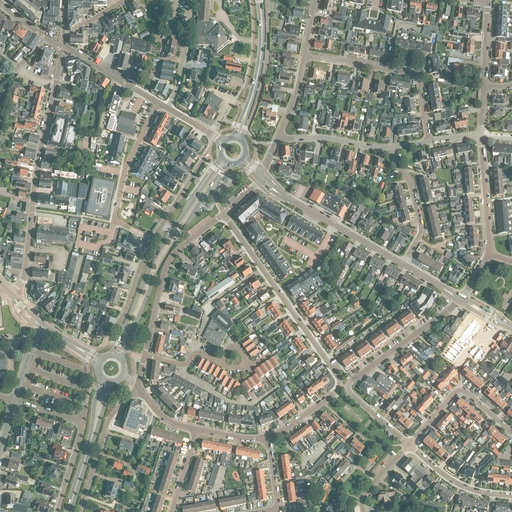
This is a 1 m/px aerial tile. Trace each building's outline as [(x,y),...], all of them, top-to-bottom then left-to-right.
[(17,0),(16,3),(13,6),(16,8),(24,14),(23,14),(26,16),(30,19),(32,21),(37,15),(31,10),(32,8),(22,0),(17,0)] [(22,0),(32,8),(31,10),(37,15),(32,21),(35,23),(36,22),(39,23),(42,14),(39,13),(39,8),(33,3),(33,0),(22,0)] [(33,0),(33,3),(39,8),(43,8),(50,9),(50,2),(51,2),(55,2),(55,4),(60,4),(60,0),(33,0)] [(197,32),(196,45),(210,46),(217,54),(229,44),(228,43),(228,42),(229,41),(229,40),(229,39),(228,38),(228,37),(229,36),(219,24),(216,27),(214,25),(216,23),(214,21),(213,22),(210,19),(208,19),(209,0),(201,0),(201,5),(197,5),(197,16),(198,17),(197,32)] [(389,0),(387,11),(394,12),(396,0),(389,0)] [(396,0),(394,12),(401,13),(402,7),(406,8),(407,5),(402,4),(403,0),(402,0),(396,0)] [(140,10),(139,11),(136,3),(129,6),(133,14),(133,15),(135,14),(138,19),(143,16),(140,10)] [(332,6),(325,4),(324,11),(331,13),(332,6)] [(501,8),(499,8),(496,8),(496,10),(498,10),(498,13),(507,14),(509,14),(509,6),(501,5),(501,8)] [(444,7),(443,15),(443,16),(449,17),(451,8),(444,7)] [(43,8),(42,13),(45,14),(58,17),(58,16),(59,10),(50,9),(43,8)] [(303,19),(304,10),(295,8),(293,17),(303,19)] [(77,13),(77,11),(68,11),(68,20),(74,20),(75,19),(79,19),(79,16),(77,16),(77,13)] [(358,11),(355,28),(365,21),(366,13),(358,11)] [(44,18),(42,24),(49,27),(54,28),(56,27),(57,22),(57,20),(58,19),(59,17),(58,17),(45,14),(45,15),(44,18)] [(118,14),(112,17),(115,25),(120,23),(121,26),(123,24),(122,22),(123,22),(124,21),(122,17),(121,18),(120,18),(118,14)] [(382,16),(381,20),(380,24),(387,34),(390,17),(382,16)] [(107,22),(103,24),(105,30),(106,29),(107,32),(113,29),(113,26),(115,25),(112,17),(106,20),(107,22)] [(322,19),(321,24),(325,25),(324,27),(331,29),(333,19),(330,18),(329,20),(322,19)] [(74,20),(68,20),(68,27),(70,28),(79,24),(79,19),(75,19),(74,20)] [(6,20),(3,26),(2,28),(7,30),(11,22),(6,20)] [(373,22),(365,21),(355,28),(371,31),(373,22)] [(16,24),(11,22),(7,30),(12,32),(16,24)] [(373,22),(371,31),(387,34),(380,24),(373,22)] [(12,33),(14,35),(11,39),(14,41),(23,29),(18,26),(12,33)] [(301,28),(291,26),(290,34),(278,31),(278,36),(291,38),(292,35),(299,36),(301,28)] [(23,29),(14,41),(17,43),(20,39),(22,40),(28,33),(23,29)] [(82,29),(82,35),(74,35),(74,36),(70,36),(70,43),(71,45),(82,45),(88,45),(88,39),(91,39),(92,37),(92,35),(92,29),(82,29)] [(327,30),(327,31),(320,29),(319,36),(326,37),(327,37),(326,41),(333,42),(334,38),(333,38),(334,32),(338,33),(338,30),(339,30),(332,29),(331,29),(331,31),(327,30)] [(24,40),(22,43),(24,45),(26,42),(28,42),(33,35),(33,34),(30,32),(26,38),(24,40)] [(495,36),(494,38),(497,38),(504,39),(504,42),(511,43),(511,40),(511,39),(509,39),(510,34),(506,34),(497,33),(497,36),(495,36)] [(28,42),(25,46),(26,47),(33,51),(40,39),(33,35),(28,42)] [(117,37),(112,38),(108,45),(114,46),(113,54),(120,56),(121,48),(124,35),(117,37)] [(123,48),(121,53),(117,69),(126,71),(131,50),(138,52),(141,53),(140,56),(145,57),(146,54),(148,42),(124,35),(121,48),(123,48)] [(177,42),(175,41),(176,37),(165,35),(164,41),(167,41),(166,48),(177,49),(177,46),(176,46),(177,42)] [(278,42),(278,44),(286,45),(287,38),(279,36),(278,42)] [(397,40),(395,48),(402,49),(404,39),(397,38),(397,40)] [(97,45),(94,44),(90,51),(91,52),(91,53),(92,54),(93,53),(96,55),(100,48),(101,48),(105,41),(100,39),(99,41),(97,45)] [(316,42),(314,48),(322,50),(323,46),(326,47),(326,50),(330,51),(332,42),(320,40),(320,43),(316,42)] [(289,42),(287,50),(296,51),(298,43),(289,42)] [(356,54),(357,46),(349,45),(347,52),(356,54)] [(429,46),(422,45),(421,53),(427,54),(428,53),(431,53),(432,46),(429,45),(429,46)] [(357,46),(356,54),(365,55),(366,48),(357,46)] [(380,50),(378,57),(387,58),(388,51),(388,50),(388,48),(380,46),(380,50)] [(460,47),(460,51),(463,52),(463,51),(464,51),(464,54),(465,54),(467,55),(472,55),(471,56),(475,56),(475,51),(474,51),(474,48),(467,48),(464,48),(460,47)] [(166,48),(165,54),(162,53),(161,58),(163,59),(171,60),(172,56),(174,57),(175,53),(176,53),(177,49),(166,48)] [(200,64),(209,66),(211,53),(211,50),(193,48),(190,62),(200,64)] [(378,57),(380,50),(371,48),(370,56),(378,57)] [(19,52),(16,56),(13,60),(17,63),(23,56),(19,52)] [(44,52),(41,59),(37,57),(33,66),(43,70),(41,76),(48,77),(51,64),(50,63),(53,56),(44,52)] [(283,53),(283,57),(284,57),(283,63),(285,63),(284,66),(294,67),(295,59),(292,58),(293,55),(283,53)] [(496,53),(496,60),(499,60),(499,64),(508,65),(509,60),(508,60),(506,60),(506,58),(507,53),(505,53),(503,53),(496,53)] [(134,68),(133,71),(128,81),(136,84),(137,82),(141,83),(144,77),(140,75),(141,74),(137,73),(139,70),(137,69),(138,67),(145,69),(147,60),(148,58),(147,58),(145,57),(140,56),(137,55),(135,66),(134,68)] [(428,62),(427,62),(427,66),(428,66),(429,68),(428,68),(429,68),(440,67),(439,59),(439,60),(438,56),(434,55),(433,56),(434,60),(428,61),(428,62)] [(224,56),(223,61),(227,61),(227,62),(226,62),(225,70),(240,72),(242,65),(233,63),(234,58),(224,56)] [(80,74),(80,65),(80,61),(78,59),(66,61),(67,71),(70,71),(71,74),(73,74),(73,76),(75,76),(75,74),(80,74)] [(449,59),(448,66),(455,67),(454,75),(458,76),(459,71),(463,72),(464,65),(463,65),(458,64),(456,64),(456,60),(449,59)] [(161,75),(160,80),(171,82),(172,76),(171,76),(172,75),(173,70),(172,70),(173,69),(174,64),(163,62),(162,67),(163,68),(163,69),(162,69),(161,74),(162,74),(162,75),(161,75)] [(81,84),(80,92),(79,93),(86,94),(90,71),(80,65),(80,74),(82,74),(80,83),(81,84)] [(495,70),(495,77),(498,77),(498,79),(505,79),(505,70),(506,70),(507,66),(499,66),(499,70),(495,70)] [(429,70),(428,70),(429,74),(430,75),(435,74),(435,76),(439,76),(439,73),(441,73),(440,67),(429,68),(429,70)] [(286,70),(285,70),(277,69),(276,72),(280,73),(279,82),(290,84),(292,75),(287,75),(287,73),(286,71),(286,70)] [(318,71),(312,70),(310,79),(319,81),(320,76),(323,77),(324,73),(318,72),(318,71)] [(192,72),(190,72),(187,71),(186,81),(195,82),(195,78),(194,78),(195,73),(195,72),(194,72),(192,72)] [(229,85),(230,79),(231,77),(216,73),(214,81),(229,85)] [(351,75),(339,73),(338,82),(350,84),(351,75)] [(95,87),(95,90),(96,90),(97,88),(99,90),(101,87),(105,90),(109,83),(109,82),(108,81),(107,80),(106,81),(103,79),(101,83),(100,82),(99,85),(97,84),(95,87)] [(357,91),(367,93),(369,82),(364,81),(364,80),(359,79),(357,91)] [(391,87),(390,91),(396,92),(397,89),(397,88),(398,80),(392,79),(390,87),(391,87)] [(379,83),(376,82),(374,94),(380,95),(379,99),(384,100),(385,93),(382,92),(384,84),(383,83),(382,82),(380,81),(379,82),(379,83)] [(403,89),(402,94),(401,94),(400,94),(400,97),(406,96),(406,94),(406,93),(407,91),(407,90),(409,90),(411,82),(405,81),(404,81),(403,89)] [(169,89),(163,86),(163,87),(161,86),(161,85),(155,82),(151,91),(157,94),(158,93),(160,94),(159,95),(165,98),(169,89)] [(437,85),(433,86),(432,85),(429,85),(430,93),(438,92),(437,85)] [(45,91),(37,88),(31,87),(29,93),(35,94),(44,96),(45,91)] [(273,92),(272,95),(275,95),(274,99),(284,101),(286,93),(280,92),(281,88),(274,87),(273,92)] [(306,87),(305,95),(315,96),(316,88),(306,87)] [(61,90),(59,97),(67,99),(66,100),(71,101),(73,97),(67,96),(68,92),(61,90)] [(202,92),(197,90),(194,98),(199,100),(202,92)] [(35,94),(29,93),(27,92),(27,96),(34,98),(34,101),(42,103),(44,96),(35,94)] [(201,107),(201,108),(198,113),(200,114),(211,121),(216,112),(217,113),(219,109),(218,109),(222,101),(212,95),(213,93),(211,92),(204,105),(203,104),(202,106),(201,106),(201,107)] [(112,93),(106,113),(111,114),(106,130),(116,133),(116,132),(121,117),(119,116),(124,98),(125,97),(112,93)] [(182,104),(182,105),(183,106),(186,107),(186,106),(187,106),(188,105),(188,104),(190,104),(192,100),(193,101),(194,98),(186,93),(184,96),(182,99),(184,100),(182,104)] [(104,104),(105,97),(98,95),(97,103),(104,104)] [(28,103),(27,106),(41,110),(42,103),(34,101),(33,103),(29,102),(29,103),(28,103)] [(69,117),(70,113),(72,107),(71,106),(58,102),(55,113),(68,117),(69,117)] [(41,110),(27,106),(26,109),(31,111),(30,113),(39,116),(41,110)] [(494,108),(494,109),(492,109),(492,117),(500,117),(500,113),(503,113),(504,109),(504,107),(497,107),(497,109),(494,108)] [(75,109),(74,118),(75,118),(80,119),(82,110),(75,109)] [(365,123),(365,127),(368,128),(367,135),(374,136),(375,129),(372,128),(373,125),(372,125),(369,124),(369,121),(372,121),(372,120),(374,111),(374,110),(368,109),(368,110),(367,114),(365,123)] [(263,114),(262,119),(266,120),(266,121),(269,121),(269,123),(272,123),(272,122),(276,122),(277,115),(272,115),(272,112),(263,110),(263,114)] [(39,116),(30,113),(26,112),(23,112),(22,116),(24,117),(29,118),(29,119),(38,121),(39,116)] [(321,112),(319,122),(323,122),(322,127),(326,128),(326,129),(329,129),(330,129),(331,129),(333,117),(330,116),(330,113),(325,112),(324,113),(321,112)] [(121,117),(116,132),(134,137),(137,128),(133,127),(136,117),(135,117),(136,115),(133,114),(133,116),(122,113),(121,117)] [(342,122),(338,122),(337,130),(343,131),(344,126),(347,127),(349,114),(343,113),(342,118),(343,118),(342,122)] [(158,118),(156,121),(166,126),(166,125),(170,118),(161,114),(158,119),(158,118)] [(465,119),(464,114),(459,115),(460,120),(462,128),(467,127),(466,119),(465,119)] [(68,128),(69,123),(71,123),(72,119),(54,115),(53,120),(54,120),(53,124),(52,124),(51,129),(55,130),(54,134),(50,133),(49,137),(50,137),(49,142),(48,142),(47,146),(65,150),(66,146),(64,145),(65,141),(67,141),(66,142),(71,143),(75,128),(70,127),(70,128),(68,128)] [(309,125),(308,125),(309,121),(299,120),(298,131),(307,132),(308,128),(309,128),(309,125)] [(155,125),(153,129),(162,134),(165,127),(166,126),(156,121),(154,124),(155,125)] [(25,126),(24,129),(28,130),(30,130),(35,131),(36,128),(37,126),(36,126),(36,125),(29,123),(26,122),(26,123),(25,126)] [(361,124),(359,124),(351,123),(350,131),(357,133),(358,128),(360,128),(361,124)] [(439,125),(436,126),(436,128),(437,133),(445,131),(443,124),(439,125)] [(381,126),(380,132),(382,132),(382,135),(383,135),(383,138),(385,138),(385,139),(389,140),(389,138),(390,137),(391,130),(391,127),(383,126),(381,126)] [(411,127),(412,135),(419,134),(417,126),(411,127)] [(175,135),(173,138),(176,140),(178,137),(181,139),(186,131),(180,128),(175,135)] [(153,129),(150,136),(160,142),(162,138),(161,138),(160,137),(162,134),(153,129)] [(203,146),(199,144),(200,143),(191,134),(186,139),(190,143),(192,146),(191,147),(199,152),(203,146)] [(39,137),(35,136),(30,135),(28,142),(37,144),(39,137)] [(114,135),(113,140),(124,143),(125,137),(114,135)] [(150,136),(146,143),(155,147),(157,144),(159,145),(160,142),(150,136)] [(15,143),(15,144),(14,149),(14,150),(18,151),(23,151),(24,145),(15,143)] [(193,151),(187,146),(183,152),(187,154),(185,157),(192,162),(196,157),(191,154),(193,151)] [(302,152),(301,161),(305,162),(305,158),(314,159),(313,165),(317,166),(319,156),(314,156),(315,153),(315,147),(307,146),(306,152),(306,153),(302,152)] [(145,148),(142,154),(152,159),(155,153),(157,154),(159,151),(151,147),(150,150),(145,148)] [(45,156),(45,155),(44,161),(52,162),(53,157),(65,158),(66,153),(60,152),(46,149),(45,156)] [(283,155),(281,155),(282,158),(283,158),(284,161),(288,161),(288,158),(292,158),(292,149),(283,149),(283,155)] [(330,160),(329,167),(330,167),(329,169),(335,170),(336,165),(338,165),(339,160),(338,160),(340,151),(332,149),(331,159),(330,158),(330,160)] [(110,151),(109,157),(120,160),(122,154),(121,154),(113,152),(110,151)] [(348,153),(346,162),(349,163),(347,173),(354,175),(356,162),(353,161),(354,155),(348,153)] [(419,159),(415,160),(416,164),(420,163),(423,162),(424,166),(428,165),(427,162),(426,157),(426,158),(425,153),(418,155),(419,159)] [(142,154),(139,161),(149,166),(152,159),(142,154)] [(361,165),(359,173),(362,173),(363,169),(364,169),(364,166),(368,167),(370,158),(363,156),(362,162),(361,162),(361,165)] [(109,157),(107,166),(113,167),(114,164),(119,165),(120,160),(109,157)] [(178,158),(176,163),(180,166),(182,167),(184,165),(189,168),(192,162),(185,157),(182,161),(178,158)] [(374,167),(381,169),(383,161),(377,159),(376,164),(375,163),(374,167)] [(52,162),(44,161),(42,161),(41,169),(51,170),(52,162)] [(136,164),(134,166),(145,172),(149,166),(139,161),(137,164),(136,164)] [(172,161),(170,164),(172,166),(171,167),(174,169),(171,174),(181,180),(185,173),(181,171),(178,169),(180,166),(172,161)] [(134,170),(132,174),(142,179),(145,172),(134,166),(133,169),(134,170)] [(281,166),(278,174),(288,177),(288,176),(291,177),(292,173),(290,172),(291,169),(281,166)] [(18,167),(17,175),(20,175),(27,176),(28,170),(25,169),(25,168),(21,168),(18,167)] [(170,175),(165,171),(162,176),(166,178),(162,183),(173,190),(174,189),(175,189),(177,186),(176,185),(177,184),(170,179),(169,180),(168,179),(170,175)] [(41,172),(40,179),(51,180),(51,173),(41,172)] [(12,177),(12,182),(16,183),(16,187),(26,189),(27,182),(20,181),(20,178),(12,177)] [(50,189),(51,181),(40,180),(39,188),(50,189)] [(94,180),(86,215),(107,219),(115,184),(94,180)] [(63,184),(62,197),(71,198),(71,192),(79,193),(78,197),(84,197),(85,186),(63,184)] [(394,188),(395,191),(391,192),(392,195),(396,194),(403,192),(401,186),(395,188),(394,188)] [(316,190),(310,200),(319,205),(320,205),(336,215),(342,218),(347,209),(351,211),(355,205),(349,203),(337,196),(335,195),(335,196),(334,196),(314,188),(313,189),(316,190)] [(160,189),(159,191),(162,193),(161,196),(167,200),(170,195),(160,189)] [(38,195),(37,204),(50,205),(50,197),(51,196),(38,195)] [(156,195),(154,198),(164,204),(167,200),(161,196),(160,197),(156,195)] [(259,195),(249,203),(260,210),(262,206),(263,208),(265,205),(264,204),(267,200),(259,195)] [(50,197),(50,205),(55,206),(68,207),(69,199),(50,197)] [(147,203),(145,206),(142,209),(151,215),(155,209),(152,207),(150,206),(150,205),(152,202),(146,198),(144,201),(147,203)] [(76,208),(75,214),(81,214),(85,200),(78,199),(77,199),(76,208)] [(259,212),(255,215),(256,216),(260,212),(261,213),(268,217),(275,205),(267,200),(264,204),(265,205),(263,208),(262,206),(260,210),(259,212)] [(506,201),(506,203),(497,203),(497,209),(510,208),(510,207),(507,207),(507,204),(510,204),(510,201),(506,201)] [(249,203),(247,206),(255,215),(259,212),(260,210),(249,203)] [(18,208),(15,208),(16,206),(9,204),(8,209),(8,210),(9,210),(11,210),(17,212),(23,213),(27,213),(28,205),(20,204),(20,208),(18,208)] [(275,205),(268,217),(274,221),(282,209),(275,205)] [(247,206),(241,211),(250,221),(252,220),(254,218),(256,216),(255,215),(247,206)] [(282,209),(274,221),(281,225),(289,213),(282,209)] [(241,211),(235,216),(244,227),(250,221),(241,211)] [(352,212),(347,221),(354,225),(359,216),(358,216),(356,215),(352,212)] [(17,213),(16,217),(16,218),(19,218),(18,219),(21,220),(26,221),(27,215),(17,213)] [(288,226),(287,227),(290,229),(291,227),(293,226),(295,228),(300,220),(296,218),(294,216),(288,226)] [(254,223),(246,229),(248,231),(258,224),(254,218),(252,220),(254,223)] [(294,229),(293,231),(296,233),(298,231),(299,230),(302,231),(306,223),(302,221),(300,220),(295,228),(294,229)] [(362,220),(358,227),(364,230),(369,221),(367,220),(366,221),(364,220),(362,220)] [(371,223),(369,221),(364,230),(369,234),(370,232),(373,228),(369,226),(371,223)] [(301,233),(300,235),(302,236),(304,235),(305,233),(308,235),(312,227),(308,225),(306,224),(306,223),(302,231),(301,233)] [(248,231),(247,232),(251,239),(263,230),(258,224),(248,231)] [(37,231),(36,241),(37,241),(36,244),(42,245),(42,243),(52,244),(52,243),(52,241),(67,243),(67,245),(70,245),(71,243),(74,244),(75,237),(76,234),(69,233),(69,229),(54,227),(54,226),(53,226),(53,227),(39,225),(38,230),(37,231)] [(307,236),(306,238),(309,240),(310,238),(311,237),(314,238),(319,231),(315,228),(313,227),(312,227),(308,235),(307,236)] [(263,230),(251,239),(256,245),(267,237),(263,230)] [(440,231),(433,233),(435,239),(435,242),(442,240),(441,234),(444,234),(445,233),(444,230),(440,231)] [(11,236),(11,238),(12,238),(14,238),(14,239),(16,239),(25,240),(25,236),(22,235),(23,232),(16,231),(16,235),(15,235),(13,234),(11,236)] [(313,240),(312,242),(315,243),(316,242),(318,240),(321,242),(325,234),(321,232),(319,231),(314,238),(313,240)] [(382,231),(378,238),(385,242),(386,241),(388,238),(390,239),(394,234),(390,232),(388,234),(382,231)] [(397,240),(395,238),(389,249),(395,253),(400,245),(402,246),(407,237),(401,233),(397,240)] [(214,234),(201,245),(204,250),(207,247),(218,239),(214,234)] [(124,240),(121,246),(133,249),(135,247),(138,249),(138,248),(140,249),(140,248),(139,248),(141,245),(140,245),(141,242),(130,236),(127,242),(124,240)] [(224,248),(222,249),(218,247),(216,253),(218,254),(220,253),(221,254),(224,251),(225,250),(226,250),(229,248),(229,247),(232,245),(228,240),(221,245),(224,248)] [(269,242),(259,248),(260,249),(264,255),(271,250),(269,247),(271,244),(273,243),(271,240),(269,242)] [(343,242),(339,249),(345,253),(344,255),(347,256),(348,254),(349,255),(351,250),(350,249),(352,246),(351,246),(343,242)] [(229,248),(226,250),(227,252),(222,255),(225,259),(222,262),(224,265),(232,259),(230,256),(236,252),(232,245),(229,247),(229,248)] [(23,254),(24,247),(15,246),(14,253),(23,254)] [(271,250),(264,255),(269,261),(276,256),(274,253),(276,251),(277,249),(275,247),(274,248),(271,250)] [(196,248),(191,253),(194,256),(192,258),(193,259),(197,264),(205,257),(207,260),(209,257),(204,251),(201,253),(196,248)] [(359,259),(363,253),(357,250),(353,256),(359,259)] [(127,253),(123,252),(122,254),(121,254),(120,257),(132,262),(135,256),(127,253)] [(460,252),(460,257),(464,259),(462,263),(470,268),(474,261),(468,258),(468,252),(460,252)] [(8,256),(7,260),(5,268),(6,268),(11,268),(20,269),(21,268),(22,264),(23,256),(12,254),(12,253),(8,253),(8,256)] [(64,284),(63,288),(66,289),(70,290),(79,254),(73,253),(67,273),(66,279),(64,284)] [(276,256),(269,261),(273,268),(280,262),(278,259),(280,257),(282,256),(280,253),(278,254),(276,256)] [(363,253),(359,259),(357,263),(359,264),(360,264),(362,261),(365,263),(369,256),(363,253)] [(422,254),(422,255),(418,261),(423,264),(427,258),(427,257),(429,254),(426,253),(424,256),(422,255),(422,254)] [(46,256),(35,254),(34,263),(45,264),(46,256)] [(93,257),(87,256),(80,282),(86,284),(92,261),(93,257)] [(234,262),(232,259),(224,265),(228,271),(236,265),(237,267),(244,263),(245,261),(243,259),(242,259),(240,257),(234,262)] [(427,258),(423,264),(429,267),(433,261),(427,258)] [(375,268),(379,262),(373,259),(369,265),(375,268)] [(280,262),(273,268),(278,274),(285,269),(283,266),(285,264),(286,262),(284,260),(283,261),(280,262)] [(440,260),(438,264),(434,270),(440,273),(444,267),(441,265),(443,262),(440,260)] [(433,261),(429,267),(434,270),(438,264),(435,262),(433,261)] [(385,265),(379,262),(375,268),(381,272),(385,265)] [(198,271),(195,269),(189,265),(187,267),(184,265),(181,271),(187,275),(188,273),(192,275),(195,277),(198,271)] [(285,269),(278,274),(282,281),(290,276),(287,272),(289,270),(291,268),(289,266),(287,267),(285,269)] [(346,266),(337,282),(339,283),(342,279),(348,267),(346,266)] [(447,275),(446,278),(449,280),(456,284),(457,284),(458,284),(459,282),(458,281),(459,281),(458,281),(458,280),(462,274),(463,274),(465,270),(457,266),(455,270),(456,270),(454,273),(452,272),(449,276),(447,275)] [(118,270),(117,273),(121,274),(127,277),(128,277),(129,276),(128,276),(128,275),(129,275),(130,271),(129,271),(119,267),(118,270)] [(243,279),(246,278),(245,277),(252,272),(248,267),(240,274),(241,276),(243,279)] [(391,277),(394,270),(389,267),(385,274),(391,277)] [(203,277),(207,273),(202,268),(198,272),(203,277)] [(47,279),(48,271),(41,270),(41,271),(33,270),(32,278),(40,279),(40,278),(47,279)] [(309,273),(307,274),(314,283),(316,281),(317,282),(319,284),(320,283),(322,286),(323,285),(322,282),(313,270),(309,273)] [(394,270),(391,277),(390,278),(392,280),(393,278),(397,280),(400,274),(394,270)] [(59,273),(58,283),(64,284),(66,279),(67,273),(59,273)] [(117,273),(116,276),(120,277),(120,278),(119,281),(125,283),(127,277),(121,274),(117,273)] [(303,277),(302,278),(308,287),(309,287),(310,286),(311,285),(311,286),(313,288),(314,287),(316,290),(318,289),(316,286),(314,283),(307,274),(303,277)] [(405,276),(401,283),(406,286),(410,279),(405,276)] [(217,286),(206,293),(205,294),(206,295),(209,300),(210,301),(235,284),(233,281),(233,280),(232,280),(230,277),(220,284),(217,286)] [(297,281),(296,282),(303,291),(305,290),(305,289),(305,290),(308,292),(308,291),(310,294),(312,293),(310,290),(308,287),(302,278),(297,281)] [(410,279),(406,286),(412,289),(415,282),(410,279)] [(172,280),(171,286),(174,287),(174,288),(177,289),(177,288),(178,289),(179,285),(184,287),(185,283),(181,282),(172,280)] [(250,285),(247,287),(249,289),(251,288),(252,287),(254,290),(260,285),(261,284),(259,282),(258,282),(257,280),(250,285)] [(38,286),(31,285),(31,292),(40,293),(42,291),(43,286),(44,287),(45,283),(39,282),(38,286)] [(80,282),(80,283),(79,286),(76,285),(74,292),(83,295),(86,285),(86,284),(80,282)] [(292,285),(298,294),(303,291),(296,282),(293,284),(292,285)] [(415,282),(412,289),(417,292),(421,285),(415,282)] [(292,285),(287,288),(291,293),(290,293),(292,296),(293,296),(294,297),(298,294),(292,285)] [(111,296),(119,299),(121,292),(113,289),(111,296)] [(426,314),(425,312),(429,309),(433,302),(435,303),(436,301),(435,300),(438,295),(426,289),(419,300),(411,307),(408,303),(405,305),(404,306),(407,309),(409,307),(413,312),(414,311),(418,317),(423,314),(424,315),(426,313),(426,314)] [(31,292),(31,294),(37,302),(43,296),(45,299),(47,297),(49,295),(47,292),(46,293),(43,290),(42,291),(40,293),(31,292)] [(246,295),(244,297),(246,299),(248,298),(249,298),(252,295),(256,292),(254,290),(249,294),(246,295)] [(47,297),(50,300),(43,306),(48,313),(53,309),(51,308),(56,303),(53,299),(52,298),(55,295),(56,295),(53,292),(53,291),(49,295),(47,297),(47,298),(47,297)] [(316,291),(313,294),(308,297),(310,300),(318,294),(316,291)] [(248,298),(246,300),(250,305),(253,303),(256,301),(257,300),(260,304),(263,302),(269,297),(265,292),(262,294),(262,293),(259,294),(258,295),(256,292),(252,295),(249,298),(248,298)] [(200,301),(204,305),(208,300),(201,293),(198,301),(200,301)] [(183,297),(178,296),(175,295),(173,301),(182,304),(183,297)] [(119,299),(111,296),(109,303),(117,305),(119,299)] [(62,312),(58,320),(64,323),(68,315),(70,315),(71,311),(73,307),(75,302),(72,300),(67,298),(65,302),(61,312),(62,312)] [(239,304),(240,304),(236,298),(231,301),(235,307),(237,306),(239,304)] [(221,300),(213,306),(219,311),(224,315),(229,312),(226,308),(221,300)] [(310,303),(308,301),(301,306),(305,312),(314,305),(312,302),(310,303)] [(321,313),(327,309),(330,307),(328,303),(321,308),(320,308),(318,309),(321,313)] [(269,308),(266,310),(268,312),(271,310),(273,313),(278,310),(274,304),(269,308)] [(316,304),(314,305),(305,312),(308,318),(316,313),(315,311),(315,308),(318,306),(316,304)] [(195,306),(193,311),(188,309),(186,315),(200,321),(203,313),(195,306)] [(327,309),(321,313),(320,314),(322,316),(323,317),(328,313),(330,312),(327,309)] [(256,313),(251,316),(254,321),(260,318),(264,315),(260,310),(256,313)] [(273,313),(276,317),(273,319),(275,321),(277,319),(282,315),(278,310),(273,313)] [(224,315),(219,311),(212,319),(227,333),(234,325),(230,321),(225,316),(224,315)] [(409,311),(404,314),(403,315),(410,324),(412,322),(415,320),(411,314),(409,311)] [(454,316),(447,326),(456,332),(462,322),(463,323),(464,320),(468,315),(463,311),(459,317),(460,318),(459,320),(458,319),(454,316)] [(73,313),(73,315),(69,325),(74,327),(76,323),(75,323),(77,317),(78,315),(73,313)] [(87,323),(83,333),(90,335),(92,329),(93,328),(92,327),(94,324),(95,321),(92,320),(92,319),(91,319),(92,315),(88,314),(85,322),(87,323)] [(403,315),(398,319),(400,322),(404,327),(407,325),(407,326),(410,324),(403,315)] [(98,324),(96,330),(97,331),(95,337),(97,338),(97,339),(100,340),(100,338),(102,339),(106,327),(107,327),(110,318),(103,316),(101,325),(98,324)] [(318,319),(312,323),(316,329),(327,321),(329,320),(327,317),(324,319),(323,317),(322,316),(318,319)] [(212,319),(203,338),(207,340),(209,341),(221,347),(228,333),(227,333),(212,319)] [(469,322),(468,323),(469,325),(478,331),(481,326),(477,322),(474,319),(471,323),(469,322)] [(282,320),(276,324),(278,327),(280,329),(283,332),(285,330),(285,331),(290,327),(287,321),(285,323),(282,320)] [(341,324),(340,322),(339,320),(331,326),(334,329),(341,324)] [(327,321),(316,329),(320,334),(328,329),(326,327),(326,326),(328,325),(328,323),(327,321)] [(394,321),(390,325),(389,325),(395,334),(398,332),(400,330),(396,324),(394,321)] [(275,325),(265,332),(268,336),(278,329),(275,325)] [(340,325),(334,329),(338,334),(343,330),(340,325)] [(388,326),(384,329),(386,332),(390,338),(393,336),(395,334),(389,325),(388,326)] [(469,325),(466,329),(474,335),(478,331),(469,325)] [(456,332),(447,326),(443,332),(452,338),(456,332)] [(288,334),(285,336),(286,338),(294,332),(290,327),(285,331),(288,334)] [(466,329),(462,333),(471,340),(474,335),(466,329)] [(375,335),(375,336),(381,345),(383,343),(386,340),(382,335),(380,332),(375,335)] [(462,333),(459,338),(467,345),(471,340),(462,333)] [(332,334),(329,336),(324,340),(328,345),(333,342),(331,338),(334,337),(332,334)] [(436,348),(441,342),(432,335),(427,341),(436,348)] [(356,338),(354,336),(345,342),(347,344),(356,338)] [(374,336),(369,340),(371,342),(375,348),(378,346),(381,345),(375,336),(374,336)] [(443,341),(445,343),(448,345),(451,340),(446,336),(443,341)] [(244,348),(252,342),(249,338),(241,343),(244,348)] [(293,342),(291,344),(295,349),(302,344),(298,338),(293,342)] [(333,342),(328,345),(332,351),(340,346),(343,343),(339,338),(336,340),(333,342)] [(459,338),(455,342),(464,349),(467,345),(459,338)] [(504,342),(500,347),(503,349),(503,350),(507,353),(511,344),(511,339),(511,338),(508,342),(507,343),(504,342)] [(158,342),(157,348),(163,349),(166,350),(167,350),(168,347),(169,347),(170,345),(164,343),(158,342)] [(252,342),(244,348),(248,353),(255,347),(252,342)] [(365,342),(361,346),(360,346),(366,355),(372,351),(367,345),(365,342)] [(455,342),(452,347),(461,354),(464,349),(455,342)] [(302,344),(295,349),(297,353),(298,355),(301,353),(306,350),(302,344)] [(422,345),(418,348),(420,351),(422,354),(424,353),(424,354),(425,353),(426,355),(422,358),(426,361),(429,359),(428,357),(430,356),(429,355),(428,354),(432,351),(428,347),(426,348),(425,346),(424,347),(422,345)] [(359,347),(355,350),(357,353),(361,359),(366,355),(360,346),(359,347)] [(473,349),(469,354),(475,358),(481,349),(477,346),(474,349),(473,349)] [(255,347),(248,353),(251,358),(262,350),(261,349),(258,351),(255,347)] [(452,347),(449,352),(457,358),(461,354),(452,347)] [(494,360),(501,351),(499,350),(499,349),(496,347),(492,352),(489,355),(494,360)] [(475,358),(474,359),(475,361),(476,359),(480,362),(484,357),(483,357),(486,353),(481,349),(475,358)] [(346,355),(345,356),(351,365),(354,363),(357,361),(353,355),(351,352),(346,355)] [(449,352),(444,357),(449,361),(450,360),(453,363),(457,358),(449,352)] [(409,354),(404,358),(408,363),(410,365),(412,367),(412,366),(414,364),(410,361),(413,359),(412,357),(409,354)] [(304,361),(301,362),(303,365),(306,363),(308,366),(314,361),(311,355),(304,360),(304,361)] [(342,358),(340,360),(342,363),(346,368),(349,366),(351,365),(345,356),(342,358)] [(280,365),(279,365),(274,357),(269,361),(275,369),(279,366),(280,369),(282,368),(280,365)] [(408,363),(404,358),(399,361),(403,367),(405,369),(410,365),(408,363)] [(199,373),(205,361),(200,359),(195,367),(199,369),(198,372),(199,373)] [(210,364),(205,361),(199,373),(200,373),(202,371),(206,373),(210,364)] [(275,369),(269,361),(264,364),(271,375),(273,374),(271,372),(275,369)] [(299,365),(297,362),(290,368),(292,371),(299,365)] [(484,362),(480,367),(489,375),(493,370),(484,362)] [(210,364),(206,373),(210,375),(208,377),(210,378),(216,367),(210,364)] [(264,364),(259,368),(265,376),(268,373),(270,376),(271,375),(264,364)] [(387,372),(386,373),(394,379),(400,374),(393,366),(388,369),(389,369),(386,371),(387,372)] [(441,368),(444,370),(446,372),(453,378),(457,373),(456,372),(458,370),(454,367),(450,371),(446,368),(443,366),(441,368)] [(216,367),(210,378),(211,379),(213,376),(216,378),(221,370),(216,367)] [(462,370),(464,371),(462,373),(466,378),(473,371),(468,367),(467,368),(465,367),(462,370)] [(265,376),(259,368),(254,371),(256,375),(260,379),(265,376)] [(226,373),(221,370),(216,378),(222,381),(224,376),(226,373)] [(421,377),(420,377),(425,381),(430,375),(425,371),(423,374),(421,377)] [(477,375),(473,371),(466,378),(468,379),(468,381),(469,382),(471,381),(471,382),(475,377),(477,375)] [(446,372),(442,376),(449,383),(449,382),(451,383),(452,381),(451,380),(453,378),(446,372)] [(493,372),(490,376),(494,380),(498,376),(493,372)] [(256,375),(252,378),(257,386),(261,383),(263,386),(264,385),(262,382),(260,379),(256,375)] [(320,375),(318,377),(320,380),(324,385),(329,382),(325,377),(323,379),(320,375)] [(377,381),(376,383),(383,388),(388,381),(387,380),(387,379),(381,375),(376,381),(377,381)] [(222,381),(220,384),(218,387),(220,388),(221,385),(225,387),(230,379),(224,376),(222,381)] [(442,376),(440,379),(438,381),(445,387),(449,383),(442,376)] [(318,382),(316,384),(319,389),(324,385),(320,380),(318,377),(316,379),(318,382)] [(471,382),(471,383),(473,385),(475,386),(475,385),(480,381),(482,378),(480,377),(478,379),(475,377),(471,382)] [(498,382),(506,389),(510,383),(502,377),(498,382)] [(252,378),(247,381),(254,392),(255,391),(253,388),(257,386),(252,378)] [(369,378),(365,384),(372,389),(373,388),(378,392),(379,393),(381,394),(380,396),(386,400),(387,400),(390,396),(391,397),(392,395),(383,388),(376,383),(369,378)] [(482,378),(480,381),(475,385),(480,390),(484,385),(482,382),(484,380),(482,378)] [(235,382),(230,379),(225,387),(229,389),(227,392),(229,393),(235,382)] [(309,380),(306,381),(307,381),(308,384),(315,392),(317,391),(319,389),(316,384),(315,383),(312,384),(309,380)] [(407,385),(405,387),(409,391),(415,384),(411,380),(407,385)] [(437,384),(435,386),(436,387),(441,392),(442,391),(443,392),(444,390),(444,389),(445,387),(438,381),(437,380),(436,382),(436,383),(437,384)] [(254,392),(247,381),(242,385),(247,393),(251,390),(253,393),(254,392)] [(388,381),(383,388),(392,395),(397,387),(395,386),(396,385),(389,381),(389,382),(388,381)] [(240,385),(235,382),(229,393),(230,394),(232,391),(236,393),(240,385)] [(364,383),(360,389),(368,395),(369,396),(373,391),(372,390),(372,389),(365,384),(364,383)] [(309,389),(306,391),(310,396),(311,397),(314,395),(313,394),(314,393),(315,392),(308,384),(306,385),(309,389)] [(196,386),(193,392),(201,397),(202,389),(196,386)] [(157,393),(156,394),(158,396),(157,396),(160,399),(161,399),(167,393),(169,391),(164,387),(162,388),(159,391),(158,390),(156,392),(157,393)] [(426,391),(424,393),(428,396),(433,401),(437,396),(428,388),(426,391)] [(494,388),(491,391),(489,389),(485,394),(489,398),(496,390),(494,388)] [(498,392),(496,390),(489,398),(493,402),(498,397),(495,394),(498,392)] [(295,398),(299,404),(305,400),(299,392),(297,394),(298,396),(295,398)] [(172,398),(167,393),(161,399),(166,404),(172,398)] [(498,397),(493,402),(498,406),(502,401),(504,399),(500,395),(498,397)] [(271,396),(264,401),(266,404),(267,406),(274,401),(271,396)] [(398,396),(393,401),(391,399),(383,408),(389,413),(392,409),(395,405),(398,407),(404,401),(398,396)] [(433,401),(428,396),(424,401),(429,405),(433,401)] [(172,398),(166,404),(171,409),(177,403),(172,398)] [(429,405),(424,401),(422,399),(418,403),(420,405),(425,410),(429,405)] [(454,407),(453,408),(458,412),(459,411),(461,408),(465,403),(461,399),(456,404),(454,407)] [(285,401),(283,403),(289,411),(294,408),(294,407),(291,402),(290,402),(289,403),(288,404),(285,401)] [(502,401),(498,406),(503,410),(507,405),(502,401)] [(125,424),(123,430),(137,435),(137,434),(138,431),(139,429),(143,430),(146,431),(150,420),(145,416),(144,415),(146,409),(143,408),(141,404),(136,402),(135,405),(132,404),(131,408),(129,412),(127,411),(123,420),(126,421),(125,424)] [(177,403),(171,409),(176,413),(182,407),(180,406),(181,405),(178,402),(177,403)] [(289,411),(283,403),(281,404),(283,408),(281,409),(284,414),(289,411)] [(465,403),(461,408),(459,411),(461,413),(463,410),(466,412),(470,407),(465,403)] [(281,409),(277,405),(275,406),(278,411),(276,413),(279,418),(284,414),(281,409)] [(425,410),(420,405),(416,410),(421,414),(425,410)] [(452,406),(449,410),(453,414),(455,415),(458,412),(453,408),(454,407),(452,406)] [(474,411),(470,407),(466,412),(468,415),(466,417),(466,418),(468,419),(474,411)] [(195,417),(197,410),(189,408),(188,416),(195,417)] [(265,410),(262,411),(263,414),(267,424),(273,422),(272,420),(276,418),(273,415),(272,412),(267,414),(265,410)] [(399,412),(394,417),(393,418),(397,421),(397,420),(399,422),(404,416),(406,413),(404,411),(402,414),(399,412)] [(474,411),(468,419),(469,420),(470,421),(472,418),(475,420),(479,415),(474,411)] [(323,426),(331,417),(326,413),(324,415),(321,413),(318,416),(321,418),(323,421),(320,424),(322,426),(323,426)] [(448,413),(444,418),(449,423),(451,424),(452,423),(452,422),(451,421),(453,418),(450,415),(448,413)] [(262,418),(259,419),(261,426),(267,424),(263,414),(261,415),(262,418)] [(475,420),(473,422),(475,424),(474,425),(479,429),(480,428),(482,426),(484,424),(481,422),(483,419),(479,415),(475,420)] [(248,419),(247,426),(249,426),(249,427),(249,428),(254,428),(255,424),(254,423),(253,423),(254,419),(251,419),(251,416),(248,416),(248,419)] [(409,420),(404,416),(399,422),(403,425),(409,420)] [(329,419),(323,426),(325,428),(326,427),(328,429),(330,427),(335,422),(331,417),(329,419)] [(32,428),(35,429),(36,427),(39,428),(39,430),(42,431),(45,421),(38,418),(37,423),(34,422),(32,428)] [(442,421),(440,423),(445,427),(447,429),(448,427),(449,427),(447,425),(449,423),(444,418),(443,418),(442,418),(441,419),(441,420),(442,421)] [(45,421),(42,431),(45,432),(46,430),(47,429),(50,430),(51,430),(52,425),(53,423),(53,422),(49,420),(49,422),(45,421)] [(416,426),(409,420),(403,425),(408,429),(410,427),(413,429),(416,426)] [(321,429),(321,428),(316,421),(311,425),(316,432),(317,432),(321,429)] [(440,423),(436,427),(441,432),(445,427),(440,423)] [(486,431),(482,435),(483,435),(485,437),(492,427),(488,423),(484,428),(486,430),(486,431)] [(310,427),(309,425),(304,429),(310,438),(312,441),(314,439),(312,436),(309,433),(313,431),(310,427)] [(64,437),(67,427),(63,426),(63,427),(60,426),(57,435),(64,437)] [(339,428),(337,430),(336,432),(338,434),(336,437),(338,439),(341,436),(346,431),(341,426),(339,428)] [(67,427),(64,437),(70,439),(73,430),(70,429),(70,428),(67,427)] [(492,427),(485,437),(487,438),(489,436),(490,434),(493,436),(497,432),(492,427)] [(17,428),(17,429),(15,429),(15,433),(17,433),(17,437),(14,437),(13,446),(20,447),(20,444),(21,429),(17,428)] [(149,430),(146,438),(149,439),(150,436),(156,437),(158,430),(152,428),(151,431),(149,430)] [(304,429),(299,432),(299,433),(303,438),(304,440),(305,440),(307,438),(308,439),(310,438),(304,429)] [(165,432),(158,430),(156,437),(162,439),(165,432)] [(346,431),(341,436),(338,439),(341,441),(343,438),(346,440),(351,435),(346,431)] [(165,432),(162,439),(168,441),(171,434),(165,432)] [(501,436),(497,432),(493,436),(497,440),(501,436)] [(303,438),(299,433),(294,436),(298,441),(300,444),(302,447),(304,446),(300,440),(303,438)] [(330,433),(325,439),(327,441),(328,441),(333,435),(333,434),(330,433)] [(171,434),(168,441),(175,443),(177,436),(171,434)] [(423,441),(423,442),(427,446),(432,441),(433,441),(437,436),(434,434),(432,436),(430,434),(428,437),(426,439),(425,439),(424,439),(423,440),(423,441)] [(183,438),(177,436),(175,443),(181,445),(183,438)] [(298,441),(294,436),(289,440),(294,446),(297,445),(298,446),(300,449),(302,447),(300,444),(298,441)] [(494,444),(493,445),(495,447),(496,447),(500,442),(502,444),(506,440),(501,436),(497,440),(497,441),(494,444)] [(471,441),(469,439),(468,438),(461,445),(465,447),(467,445),(471,441)] [(351,445),(352,447),(344,456),(347,458),(355,449),(356,450),(361,444),(356,439),(351,445)] [(120,441),(118,444),(120,445),(119,448),(128,450),(130,442),(122,440),(121,441),(120,441)] [(432,441),(427,446),(432,450),(437,445),(433,441),(432,441)] [(54,444),(51,452),(55,453),(55,451),(56,451),(54,457),(64,460),(66,452),(59,450),(61,446),(54,444)] [(361,444),(356,450),(354,451),(359,455),(360,454),(361,454),(366,448),(361,444)] [(441,449),(436,454),(441,458),(450,448),(446,444),(442,449),(441,449)] [(441,449),(437,445),(432,450),(436,454),(441,449)] [(225,453),(224,457),(226,457),(227,457),(227,453),(231,454),(232,447),(226,446),(225,453)] [(450,448),(441,458),(446,462),(455,452),(453,450),(450,448)] [(475,454),(471,451),(465,460),(468,463),(471,458),(472,457),(475,454)] [(168,461),(175,463),(177,457),(170,454),(168,461)] [(471,458),(468,463),(470,464),(471,465),(477,456),(475,454),(472,457),(471,458)] [(490,455),(480,465),(485,469),(494,459),(490,455)] [(410,458),(402,468),(411,476),(414,472),(422,480),(423,479),(427,474),(417,465),(410,458)] [(452,464),(450,467),(454,470),(454,469),(458,472),(464,463),(461,460),(460,462),(456,459),(452,464)] [(205,462),(197,460),(195,466),(203,468),(205,462)] [(20,464),(10,461),(8,468),(17,471),(20,464)] [(113,464),(113,465),(114,467),(113,468),(117,469),(116,472),(120,473),(121,471),(124,472),(122,476),(130,479),(132,473),(125,471),(126,468),(122,467),(123,464),(115,461),(115,464),(113,464)] [(168,461),(166,467),(173,469),(175,463),(168,461)] [(338,462),(336,464),(345,472),(349,467),(344,462),(341,465),(338,462)] [(345,472),(336,464),(335,463),(333,465),(336,467),(334,470),(341,476),(345,472)] [(136,471),(148,476),(151,470),(139,464),(136,471)] [(46,471),(44,476),(49,477),(52,478),(55,479),(55,480),(57,481),(58,477),(58,475),(59,475),(61,468),(52,465),(50,472),(46,471)] [(195,466),(194,472),(201,474),(203,468),(195,466)] [(467,470),(466,469),(464,469),(462,474),(472,479),(474,473),(479,475),(482,467),(478,466),(477,469),(469,466),(467,470)] [(173,469),(166,467),(164,473),(172,476),(173,469)] [(330,471),(333,474),(330,478),(328,480),(330,482),(333,478),(337,481),(341,476),(334,470),(332,468),(330,471)] [(485,477),(485,482),(487,482),(493,483),(494,475),(495,472),(492,471),(491,473),(488,473),(488,475),(488,474),(488,477),(485,477)] [(201,474),(194,472),(192,478),(199,481),(201,474)] [(172,476),(164,473),(162,479),(170,482),(172,476)] [(14,479),(13,479),(7,477),(5,484),(15,487),(17,480),(27,484),(29,478),(16,474),(14,479)] [(393,477),(392,478),(390,480),(394,483),(396,481),(399,483),(400,482),(404,485),(407,482),(403,479),(402,478),(403,477),(400,475),(399,476),(397,474),(393,478),(393,477)] [(422,480),(416,486),(419,488),(423,484),(428,489),(435,481),(429,476),(425,481),(423,479),(422,480)] [(192,478),(190,484),(197,487),(199,481),(192,478)] [(170,482),(162,479),(160,486),(168,488),(170,482)] [(320,481),(317,487),(321,489),(319,494),(322,495),(319,500),(319,501),(323,503),(324,502),(326,497),(327,498),(330,491),(327,489),(329,485),(325,483),(326,481),(321,479),(320,481)] [(42,482),(40,490),(44,491),(42,495),(52,498),(52,497),(54,497),(56,491),(54,491),(54,490),(48,488),(50,484),(42,482)] [(108,483),(106,488),(108,488),(107,490),(116,493),(119,494),(122,486),(118,485),(118,486),(108,483)] [(197,487),(190,484),(188,491),(195,493),(197,487)] [(443,484),(442,484),(441,486),(438,484),(433,492),(435,493),(434,495),(436,496),(444,485),(443,484)] [(444,485),(436,496),(437,497),(439,496),(441,497),(446,490),(444,488),(445,486),(444,485)] [(168,488),(160,486),(158,492),(166,494),(168,488)] [(107,490),(105,497),(114,499),(116,493),(107,490)] [(394,490),(390,491),(377,494),(378,501),(381,501),(383,507),(389,506),(387,500),(387,498),(391,497),(395,496),(394,490)] [(449,491),(446,490),(441,497),(443,499),(442,500),(444,502),(452,491),(451,490),(449,491)] [(22,501),(21,505),(26,506),(28,507),(30,502),(31,498),(33,494),(25,491),(23,495),(22,501)] [(453,491),(452,491),(444,502),(446,503),(447,501),(449,503),(451,500),(453,498),(455,496),(452,494),(453,491)] [(6,495),(5,499),(7,499),(6,506),(7,506),(14,506),(14,500),(15,500),(15,495),(6,495)] [(157,496),(155,503),(162,505),(164,499),(157,496)] [(36,503),(35,507),(39,508),(37,511),(49,511),(50,509),(49,509),(49,508),(44,506),(43,506),(44,502),(37,500),(36,503)] [(485,500),(481,511),(484,511),(487,511),(489,503),(486,503),(486,500),(485,500)] [(26,511),(28,507),(20,505),(15,503),(13,511),(16,511),(26,511)] [(162,505),(155,503),(153,509),(160,511),(162,505)]
